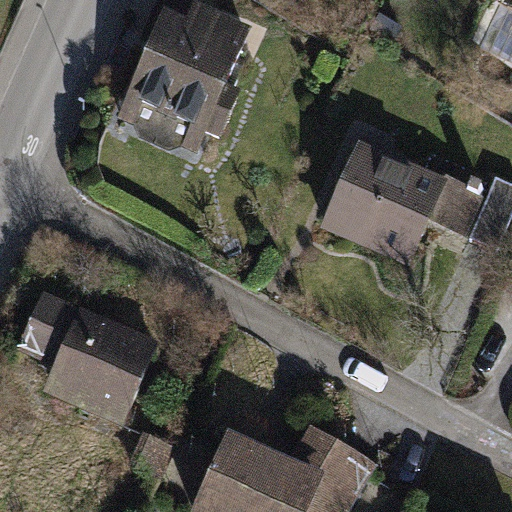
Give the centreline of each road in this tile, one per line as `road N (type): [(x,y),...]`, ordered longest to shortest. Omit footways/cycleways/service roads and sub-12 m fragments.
road 1 (residential): [(2,175),(511,447)]
road 2 (residential): [(78,0),(2,175)]
